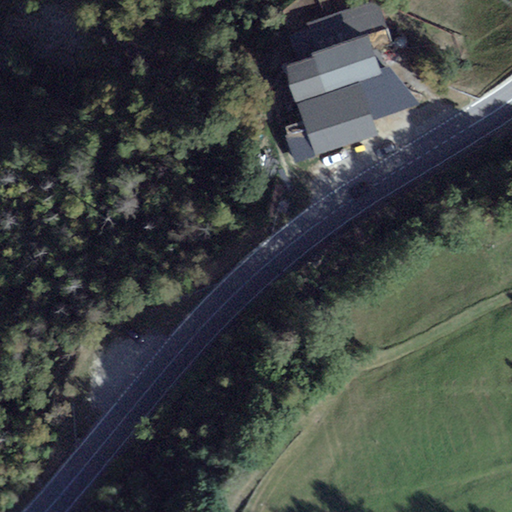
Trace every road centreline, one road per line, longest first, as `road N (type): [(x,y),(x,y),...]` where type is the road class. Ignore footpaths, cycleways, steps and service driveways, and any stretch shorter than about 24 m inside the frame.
road 1 (secondary): [(511,97),(303,231),(254,274),(42,511)]
road 2 (track): [(511,293),(359,367)]
